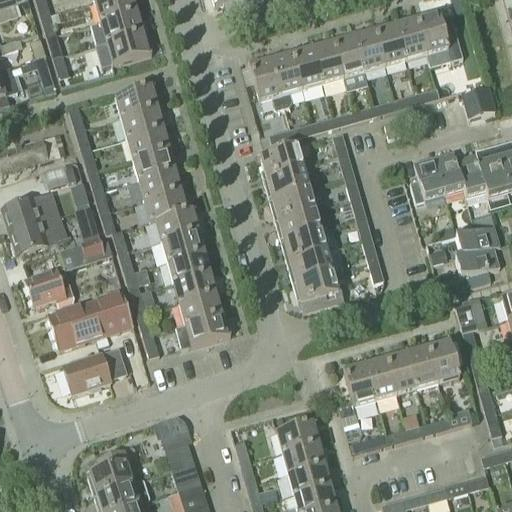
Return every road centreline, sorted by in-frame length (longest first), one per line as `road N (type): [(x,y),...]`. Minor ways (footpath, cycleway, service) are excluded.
road 1 (residential): [(283,352),(402,317),(362,164),(453,139)]
road 2 (residential): [(283,352),(192,41)]
road 3 (residential): [(32,447),(193,399)]
road 4 (residential): [(192,41),(336,0)]
